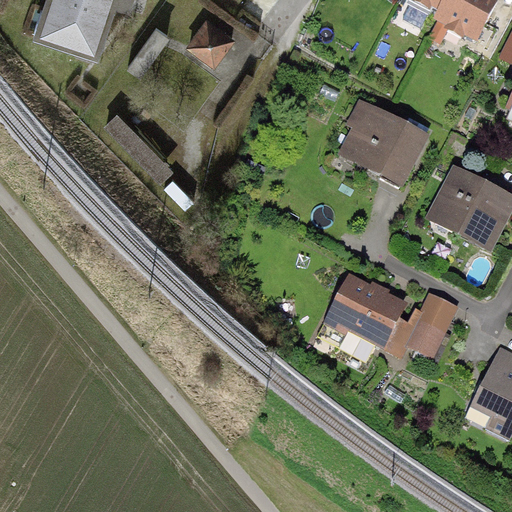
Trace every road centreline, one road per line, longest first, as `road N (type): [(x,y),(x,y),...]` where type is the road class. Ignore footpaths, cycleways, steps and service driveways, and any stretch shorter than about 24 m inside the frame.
road 1 (track): [(0,192),(272,511)]
road 2 (residential): [(294,0),(203,118)]
